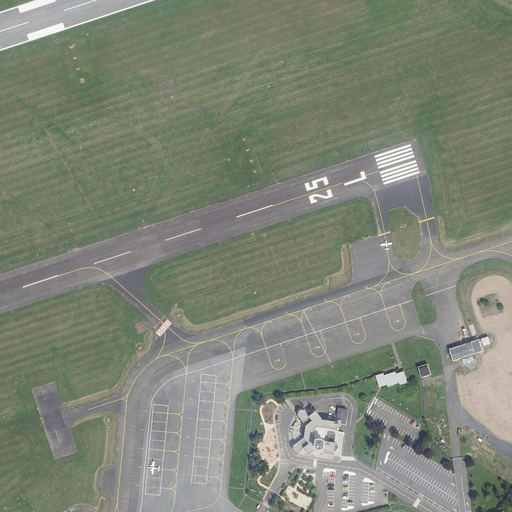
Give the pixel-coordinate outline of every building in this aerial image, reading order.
[(454,361),(463,358),(471,356),(484,352),(479,339),(472,341),(450,348),(454,361)] [(428,363),(418,366),(422,377),(431,374),(428,363)] [(383,373),(376,376),(380,387),(387,385),(388,386),(388,387),(399,383),(400,385),(408,383),(404,371),(397,374),(396,371),(384,375),(383,373)] [(341,424),(346,424),(347,420),(346,421),(348,409),(339,408),(339,413),(339,420),(342,420),(341,424)] [(329,428),(339,430),(339,427),(339,424),(339,422),(334,421),(323,420),(317,412),(314,414),(310,417),(308,414),(305,411),(302,410),(297,413),(297,415),(307,427),(305,438),(294,447),(294,452),(298,454),(299,455),(305,450),(310,456),(313,453),(318,449),(324,451),(326,441),(327,430),(329,428)] [(339,420),(339,413),(335,413),(334,421),(339,422),(339,424),(341,424),(342,420),(339,420)] [(307,427),(297,415),(296,417),(298,421),(295,423),(293,426),(290,427),(290,432),(292,433),(292,436),(295,442),(292,445),(293,447),(294,447),(305,438),(307,427)] [(334,456),(341,457),(345,433),(339,432),(339,430),(329,428),(327,430),(326,441),(336,443),(334,456)] [(326,441),(324,451),(324,455),(334,456),(336,443),(326,441)]
